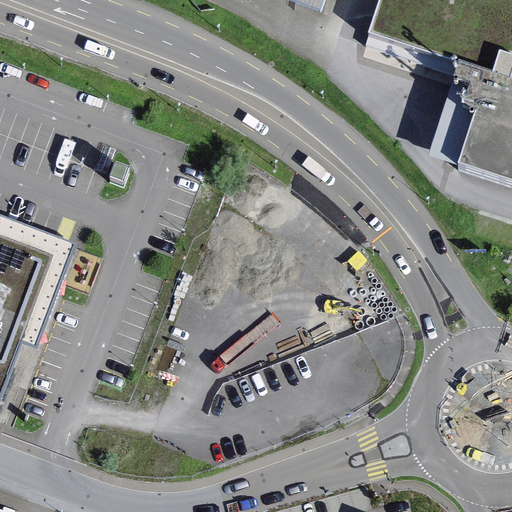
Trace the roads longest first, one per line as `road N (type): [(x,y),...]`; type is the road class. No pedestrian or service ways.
road 1 (primary): [(0,14),(194,89),(294,151),(370,214),(406,263),(445,363)]
road 2 (primary): [(506,341),(415,217),(336,130),(264,80),(60,0)]
road 3 (residential): [(167,507),(94,492),(0,456)]
road 4 (residential): [(315,475),(212,505),(167,507)]
road 5 (residential): [(422,418),(315,475)]
road 6 (residential): [(315,475),(435,460)]
